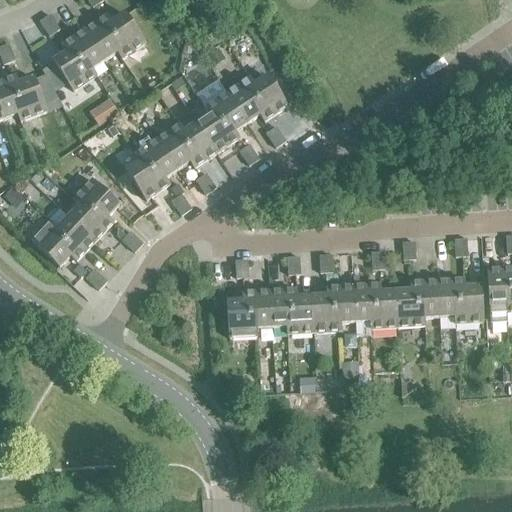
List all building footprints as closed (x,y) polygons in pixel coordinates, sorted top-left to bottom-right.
[(99,0),(90,0),(86,2),(91,10),(101,3),(99,0)] [(123,16),(110,24),(109,25),(117,37),(109,43),(117,55),(116,55),(120,62),(144,46),(123,16)] [(38,24),(43,31),(53,24),(48,17),(38,24)] [(83,33),(103,64),(116,55),(117,55),(109,43),(117,37),(109,25),(110,24),(105,18),(83,33)] [(53,24),(43,31),(48,38),(58,32),(53,24)] [(91,72),(103,64),(83,33),(61,48),(65,54),(66,54),(74,66),(82,60),(90,72),(91,72)] [(0,49),(0,58),(10,54),(7,46),(0,49)] [(216,49),(203,57),(211,68),(224,60),(216,49)] [(10,54),(0,58),(0,61),(2,67),(14,63),(10,54)] [(95,78),(91,72),(90,72),(82,60),(74,66),(66,54),(65,54),(52,63),(72,94),(95,78)] [(14,78),(0,83),(0,116),(2,122),(16,117),(17,117),(12,103),(21,99),(16,86),(17,85),(14,78)] [(182,78),(170,86),(174,94),(186,85),(182,78)] [(266,78),(252,87),(260,100),(251,105),(259,117),(259,118),(263,124),(286,109),(266,78)] [(44,79),(33,83),(45,114),(61,108),(54,96),(44,79)] [(32,80),(17,85),(16,86),(21,99),(12,103),(17,117),(16,117),(19,124),(45,114),(33,83),(32,80)] [(226,95),(246,126),(259,118),(259,117),(251,105),(260,100),(252,87),(248,80),(226,95)] [(203,110),(208,117),(208,116),(216,128),(225,123),(233,135),(233,134),(246,126),(226,95),(203,110)] [(110,104),(96,114),(102,123),(117,113),(110,104)] [(208,116),(208,117),(195,125),(216,156),(238,141),(233,134),(233,135),(225,123),(216,128),(208,116)] [(216,156),(195,125),(182,134),(190,146),(181,152),(189,164),(193,171),(216,156)] [(178,127),(156,142),(176,173),(189,164),(181,152),(190,146),(182,134),(178,127)] [(113,128),(107,132),(112,140),(118,136),(113,128)] [(265,136),(270,143),(280,136),(275,129),(265,136)] [(280,136),(270,143),(274,150),(285,144),(280,136)] [(176,173),(156,142),(133,157),(138,163),(146,175),(155,169),(163,181),(164,181),(176,173)] [(238,154),(243,161),(253,154),(248,147),(238,154)] [(253,154),(243,161),(248,168),(258,162),(253,154)] [(168,188),(164,181),(163,181),(155,169),(146,175),(138,163),(124,172),(145,203),(168,188)] [(195,183),(200,190),(210,183),(205,176),(195,183)] [(106,220),(117,208),(91,183),(71,203),(77,208),(78,208),(88,218),(95,210),(106,220)] [(210,183),(200,190),(205,197),(215,190),(210,183)] [(12,191),(3,201),(12,209),(21,199),(12,191)] [(170,204),(175,211),(185,204),(180,197),(170,204)] [(185,204),(175,211),(180,218),(190,211),(188,208),(185,204)] [(112,225),(106,220),(95,210),(88,218),(78,208),(77,208),(67,219),(94,244),(112,225)] [(94,244),(67,219),(56,230),(56,231),(66,241),(59,248),(70,258),(69,258),(75,264),(94,244)] [(58,270),(69,258),(70,258),(59,248),(66,241),(56,231),(56,230),(51,224),(31,245),(58,270)] [(117,231),(116,232),(116,239),(121,243),(125,238),(117,231)] [(121,243),(127,249),(135,240),(129,234),(125,238),(121,243)] [(135,240),(127,249),(133,255),(142,246),(135,240)] [(453,242),(454,251),(466,250),(465,241),(453,242)] [(401,245),(402,254),(414,253),(413,244),(401,245)] [(466,250),(454,251),(454,259),(466,259),(466,250)] [(414,253),(402,254),(402,262),(414,262),(414,253)] [(370,255),(370,264),(383,263),(382,254),(370,255)] [(318,258),(319,267),(331,266),(330,257),(318,258)] [(286,260),(287,269),(299,268),(298,259),(286,260)] [(234,263),(235,272),(247,271),(246,263),(234,263)] [(383,263),(370,264),(371,272),(383,272),(383,263)] [(331,266),(319,267),(319,276),(331,275),(331,266)] [(214,277),(222,277),(222,267),(214,267),(214,277)] [(299,268),(287,269),(287,278),(299,277),(299,268)] [(511,270),(486,272),(488,309),(504,308),(505,308),(504,293),(511,292),(511,270)] [(247,271),(235,272),(235,281),(247,280),(247,271)] [(85,280),(91,287),(99,278),(93,272),(85,280)] [(99,278),(91,287),(97,293),(106,284),(99,278)] [(463,281),(436,283),(438,320),(453,319),(454,319),(453,304),(463,304),(462,289),(463,289),(463,281)] [(438,320),(436,283),(409,285),(409,293),(410,293),(411,307),(421,306),(422,321),(423,321),(438,320)] [(352,288),(354,325),(369,324),(370,324),(369,310),(379,309),(379,295),(379,287),(352,288)] [(354,325),(352,288),(325,290),(325,298),(326,298),(327,312),(337,312),(338,326),(339,326),(354,325)] [(454,319),(453,319),(454,327),(481,325),(479,288),(463,289),(462,289),(463,304),(453,304),(454,319)] [(295,292),(268,293),(270,330),(285,329),(286,329),(285,315),(296,314),(295,300),(295,292)] [(270,330),(268,293),(241,295),(242,303),(243,303),(243,317),(254,317),(254,331),(255,331),(270,330)] [(423,329),(423,321),(422,321),(421,306),(411,307),(410,293),(409,293),(394,294),(397,331),(423,329)] [(397,331),(394,294),(379,295),(379,309),(369,310),(370,324),(369,324),(370,332),(397,331)] [(310,299),(313,336),(340,334),(339,326),(338,326),(337,312),(327,312),(326,298),(325,298),(310,299)] [(310,299),(295,300),(296,314),(285,315),(286,329),(285,329),(286,337),(313,336),(310,299)] [(256,339),(255,331),(254,331),(254,317),(243,317),(243,303),(242,303),(226,304),(228,341),(256,339)] [(357,364),(341,365),(342,382),(358,381),(357,364)] [(314,380),(303,380),(304,395),(315,395),(314,380)]
